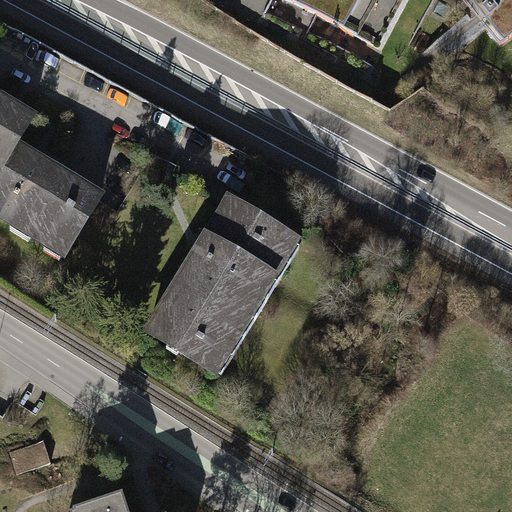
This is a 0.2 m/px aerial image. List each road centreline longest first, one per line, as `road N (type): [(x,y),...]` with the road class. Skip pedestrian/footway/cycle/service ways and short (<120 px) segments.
road 1 (trunk): [(20,0),(511,265)]
road 2 (trunk): [(511,229),(84,0)]
road 3 (secondary): [(282,511),(0,329)]
